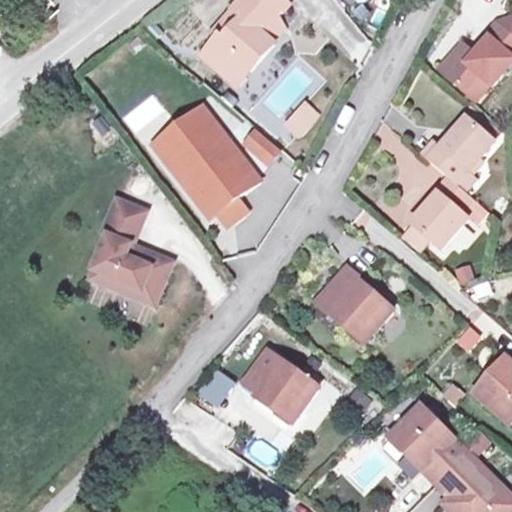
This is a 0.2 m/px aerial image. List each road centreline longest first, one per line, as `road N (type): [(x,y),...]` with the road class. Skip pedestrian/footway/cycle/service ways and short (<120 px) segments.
road 1 (residential): [(49,511),(280,254),(421,0)]
road 2 (tertiary): [(0,96),(118,0)]
